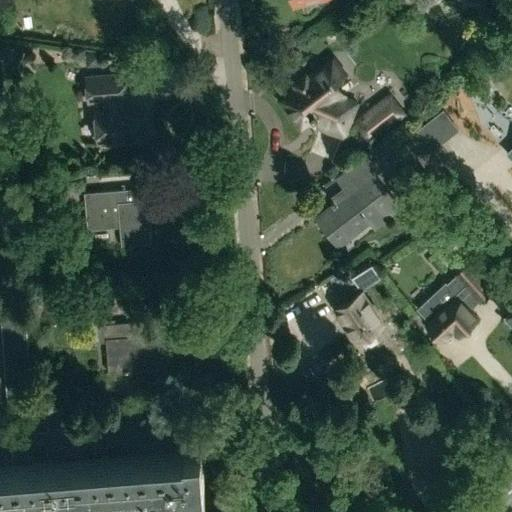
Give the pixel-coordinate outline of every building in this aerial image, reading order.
[(318,122),(344,133),(357,103),(341,96),(332,85),(341,78),(329,61),(308,78),(305,75),(293,84),(295,87),(279,100),(300,127),(311,119),(312,118),(318,121),(318,122)] [(123,74),(86,77),(88,101),(98,101),(98,109),(94,109),(97,143),(142,139),(139,105),(121,107),(120,99),(125,98),(123,74)] [(369,142),(406,112),(389,91),(352,121),(369,142)] [(511,97),(491,116),(503,129),(511,120),(511,97)] [(410,130),(397,140),(433,184),(445,174),(410,130)] [(330,201),(333,204),(316,218),(338,245),(368,222),(373,229),(400,208),(370,170),(384,159),(375,148),(336,179),(345,190),(330,201)] [(37,188),(19,189),(21,217),(39,216),(37,188)] [(129,244),(130,245),(135,245),(134,243),(152,242),(148,201),(123,203),(122,189),(83,192),(87,227),(119,224),(121,245),(129,244)] [(0,193),(0,225),(14,225),(13,194),(0,193)] [(463,235),(449,215),(435,225),(449,245),(463,235)] [(374,267),(368,258),(350,269),(357,278),(374,267)] [(447,289),(449,291),(438,301),(432,295),(417,309),(429,322),(426,325),(428,327),(428,331),(434,337),(438,337),(440,339),(452,328),(458,335),(476,318),(466,306),(476,298),(479,302),(491,291),(467,264),(455,275),(459,279),(447,289)] [(348,326),(345,328),(351,338),(354,336),(357,340),(382,324),(377,316),(377,310),(373,303),(367,301),(361,290),(355,280),(336,291),(343,302),(335,307),(348,326)] [(0,312),(24,311),(23,300),(0,301),(0,312)] [(0,320),(0,324),(25,322),(24,311),(0,312),(0,320)] [(1,334),(26,332),(25,322),(0,324),(1,334)] [(107,355),(112,355),(113,372),(166,368),(163,334),(133,337),(131,322),(99,325),(100,342),(106,341),(107,355)] [(2,345),(27,343),(26,332),(1,334),(2,345)] [(3,356),(27,354),(27,343),(2,345),(3,356)] [(4,367),(28,365),(27,354),(3,356),(4,367)] [(28,365),(4,367),(4,378),(29,376),(28,365)] [(336,377),(345,392),(357,384),(347,370),(336,377)] [(5,389),(30,387),(29,376),(4,378),(5,389)] [(30,387),(5,389),(6,400),(31,398),(30,387)] [(53,390),(40,391),(41,415),(55,414),(53,401),(53,390)] [(7,411),(32,409),(31,401),(31,398),(6,400),(7,411)] [(32,409),(7,411),(8,422),(26,421),(33,420),(32,409)] [(26,421),(27,431),(49,429),(48,419),(33,420),(26,421)] [(0,511),(12,511),(205,497),(201,449),(183,450),(183,453),(0,467),(0,511)]
